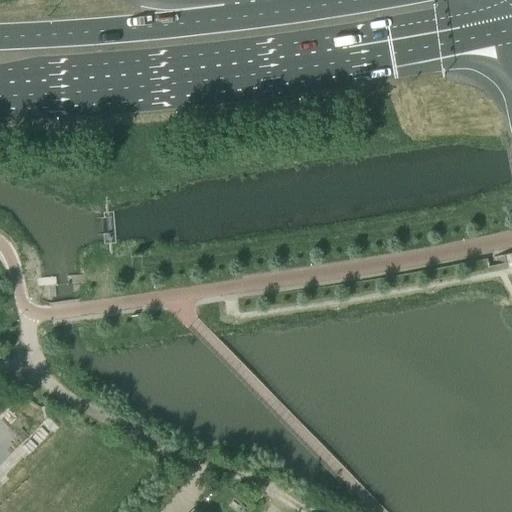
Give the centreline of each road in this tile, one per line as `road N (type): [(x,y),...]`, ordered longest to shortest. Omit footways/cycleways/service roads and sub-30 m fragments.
road 1 (secondary): [(0,94),(207,82),(505,35)]
road 2 (secondary): [(358,0),(139,29),(0,36)]
